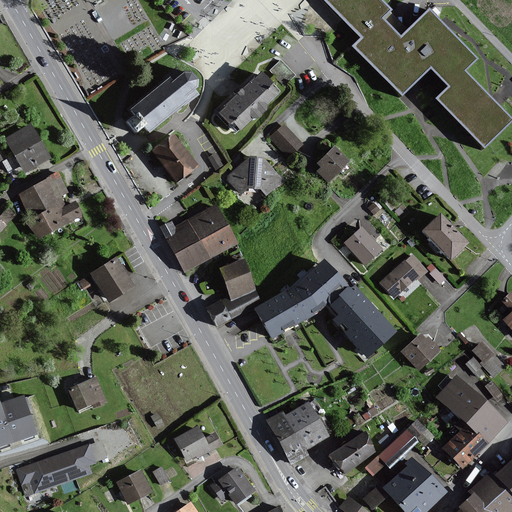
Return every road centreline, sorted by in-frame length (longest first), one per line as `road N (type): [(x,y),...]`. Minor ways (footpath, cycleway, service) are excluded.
road 1 (primary): [(95,148),(268,450)]
road 2 (residential): [(300,37),(493,245)]
